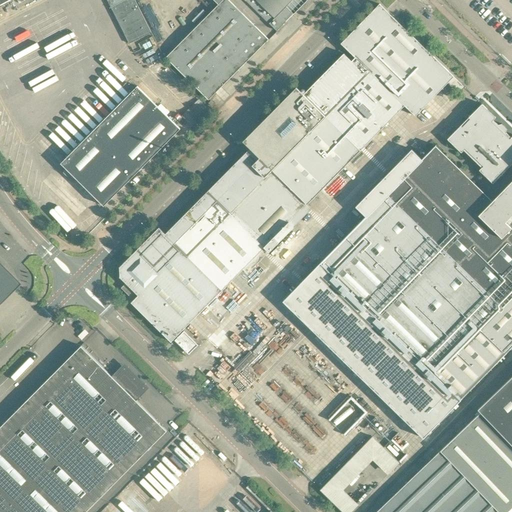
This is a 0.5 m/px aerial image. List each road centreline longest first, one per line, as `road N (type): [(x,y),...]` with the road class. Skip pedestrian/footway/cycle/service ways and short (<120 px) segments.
road 1 (unclassified): [(78,281),(356,0)]
road 2 (unclassified): [(309,511),(78,281)]
road 3 (unknown): [(0,78),(19,114),(32,119),(107,60),(113,51),(89,0)]
road 4 (tertiary): [(511,105),(406,0)]
